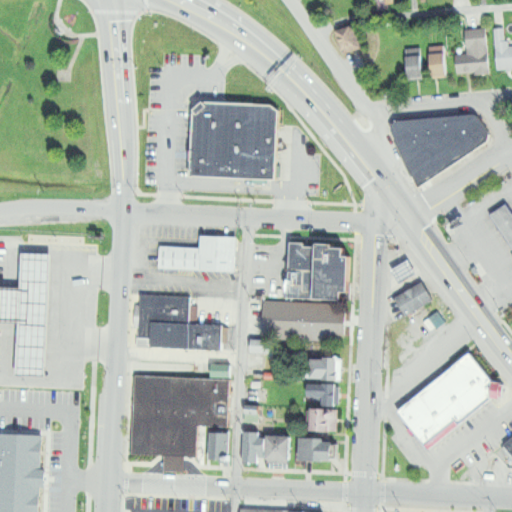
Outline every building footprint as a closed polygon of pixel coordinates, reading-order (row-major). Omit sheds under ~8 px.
[(376,0),(398,0),(399,6),(378,9),(376,0)] [(337,32),(357,26),(363,46),(343,51),(337,32)] [(470,54),(468,29),(490,27),(493,70),(461,72),(460,54),(470,54)] [(495,28),(506,27),(507,39),(511,39),(511,66),(498,67),(495,28)] [(431,46),(446,44),(449,78),(434,79),(431,46)] [(405,48),(420,46),(423,78),(408,79),(405,48)] [(195,176),(198,111),(210,100),(279,104),(286,110),(284,179),(195,176)] [(425,185),(493,142),(495,133),(485,116),(478,115),(401,122),(398,129),(425,185)] [(494,216),(511,242),(511,208),(510,205),(494,216)] [(158,268),(238,272),(239,237),(202,236),(202,249),(159,247),(158,268)] [(290,244),(355,248),(352,299),(287,295),(290,244)] [(57,255),(52,376),(22,374),(24,324),(0,323),(0,287),(25,288),(26,254),(57,255)] [(405,283),(397,269),(414,259),(422,273),(405,283)] [(409,316),(397,298),(427,280),(438,298),(409,316)] [(140,348),(141,329),(136,329),(137,306),(142,307),(142,295),(195,297),(194,323),(229,324),(228,351),(140,348)] [(261,337),(263,299),(351,303),(349,341),(261,337)] [(251,352),(252,341),(274,342),(274,354),(251,352)] [(398,411),(476,351),(507,391),(429,451),(398,411)] [(316,378),(316,356),(345,357),(344,379),(316,378)] [(212,377),(212,363),(234,364),(233,377),(212,377)] [(136,376),(132,453),(169,455),(169,470),(189,471),(190,455),(201,456),(203,427),(232,429),(235,381),(136,376)] [(311,403),(312,382),(342,383),(341,405),(311,403)] [(310,431),(311,408),(341,409),(341,432),(310,431)] [(0,511),(0,430),(41,432),(40,466),(45,467),(45,483),(39,483),(38,511),(0,511)] [(212,432),(227,433),(226,460),(211,459),(212,432)] [(243,462),(244,434),(297,435),(296,463),(243,462)] [(511,456),(503,446),(511,438),(511,456)] [(302,461),(303,439),(339,440),(339,461),(302,461)]
